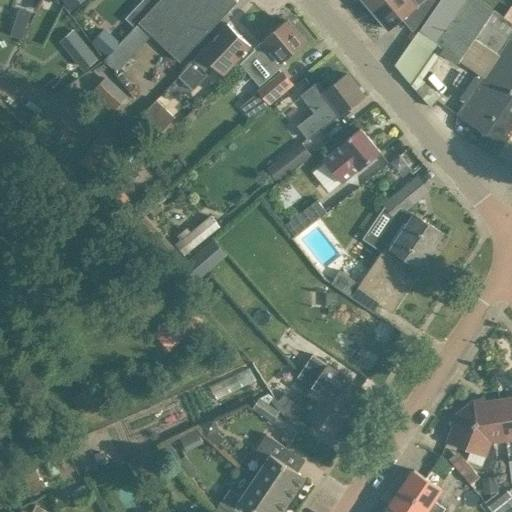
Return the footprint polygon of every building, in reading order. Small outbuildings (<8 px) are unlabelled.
[(63,0),(72,10),(84,0),(63,0)] [(146,14),(159,0),(142,0),(137,5),(146,14)] [(159,0),(146,14),(139,22),(181,62),(224,15),(238,1),(237,0),(159,0)] [(372,8),(374,11),(387,0),(361,0),(370,10),(372,8)] [(406,15),(417,28),(436,0),(387,0),(374,11),(377,14),(375,16),(385,27),(386,25),(390,29),(406,15)] [(482,0),(440,0),(420,29),(445,47),(484,75),(483,77),(459,113),(486,131),(484,134),(502,145),(511,130),(511,21),(504,16),(492,8),(493,7),(482,0)] [(287,19),(272,32),(254,47),(256,50),(252,53),(271,76),(286,63),(283,60),(306,41),(287,19)] [(78,82),(101,59),(72,21),(47,40),(78,82)] [(224,74),(246,50),(251,45),(228,23),(187,66),(202,80),(216,66),(224,74)] [(23,38),(26,28),(14,24),(11,35),(23,38)] [(109,54),(120,43),(105,29),(94,41),(109,54)] [(259,92),(270,104),(270,105),(295,84),(283,70),(259,91),(259,92)] [(348,73),(332,85),(324,92),(325,93),(314,101),(320,109),(300,124),(310,137),(365,95),(348,73)] [(107,75),(94,90),(116,110),(129,95),(107,75)] [(142,113),(152,122),(166,108),(156,98),(142,113)] [(361,128),(346,140),(341,145),(324,160),(343,182),(381,151),(361,128)] [(248,148),(260,164),(275,153),(263,137),(248,148)] [(312,154),(302,141),(281,157),(291,171),(312,154)] [(391,162),(398,171),(407,164),(400,155),(391,162)] [(62,194),(63,193),(70,181),(60,176),(53,189),(61,194),(62,194)] [(385,204),(394,216),(379,238),(389,245),(420,266),(443,232),(416,214),(415,215),(405,208),(429,188),(418,176),(404,189),(388,201),(385,204)] [(318,199),(285,223),(295,236),(327,212),(318,199)] [(148,215),(135,227),(174,270),(190,255),(183,247),(180,250),(148,215)] [(321,278),(293,242),(280,252),(309,288),(321,278)] [(362,284),(351,276),(340,269),(331,283),(342,290),(357,301),(374,312),(381,302),(392,310),(421,267),(420,266),(389,245),(362,284)] [(189,287),(208,270),(195,255),(176,271),(189,287)] [(187,301),(154,332),(171,350),(204,319),(187,301)] [(0,333),(8,329),(0,311),(0,333)] [(304,368),(298,377),(350,411),(365,388),(348,377),(339,371),(312,354),(304,368)] [(298,377),(292,385),(305,393),(298,404),(287,394),(279,401),(275,395),(272,399),(279,408),(300,432),(310,417),(334,433),(350,411),(298,377)] [(92,385),(73,397),(82,413),(101,402),(92,385)] [(272,422),(286,431),(291,422),(278,413),(280,409),(260,396),(253,408),(273,421),(272,422)] [(511,396),(500,398),(506,439),(511,438),(511,396)] [(491,442),(506,439),(500,398),(474,402),(465,409),(491,442)] [(447,441),(471,450),(467,459),(482,465),(491,442),(465,409),(457,416),(447,441)] [(207,436),(208,435),(218,431),(220,430),(214,417),(201,423),(207,436)] [(179,434),(187,450),(204,442),(196,426),(179,434)] [(269,456),(255,476),(290,500),(306,477),(279,458),(287,446),(267,433),(257,448),(269,456)] [(159,469),(157,464),(150,451),(148,448),(127,460),(138,480),(159,469)] [(442,456),(441,457),(431,470),(432,470),(440,476),(444,479),(455,466),(442,456)] [(35,468),(22,474),(31,495),(44,489),(35,468)] [(442,488),(439,486),(426,477),(414,469),(402,487),(438,511),(443,511),(446,508),(434,500),(442,488)] [(242,511),(247,505),(255,510),(258,511),(282,511),(290,500),(255,476),(242,496),(230,489),(220,504),(233,511),(242,511)] [(498,485),(498,480),(483,482),(484,493),(499,491),(498,485)] [(438,511),(402,487),(390,505),(399,511),(438,511)] [(489,505),(494,511),(511,511),(511,494),(508,490),(489,505)]
